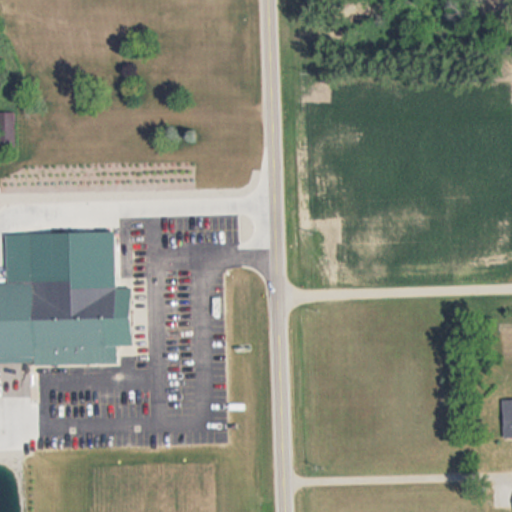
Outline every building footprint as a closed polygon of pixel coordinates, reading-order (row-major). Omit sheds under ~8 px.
[(98,33),(80,33),(80,40),(67,40),(67,55),(98,55),(98,33)] [(0,145),(14,145),(14,112),(0,112),(0,145)] [(187,173),(157,173),(157,183),(187,183),(187,173)] [(204,180),(201,173),(193,177),(195,184),(204,180)] [(0,357),(132,354),(132,322),(113,322),(112,280),(0,283),(0,357)] [(511,399),(503,400),(503,439),(511,438),(511,399)]
